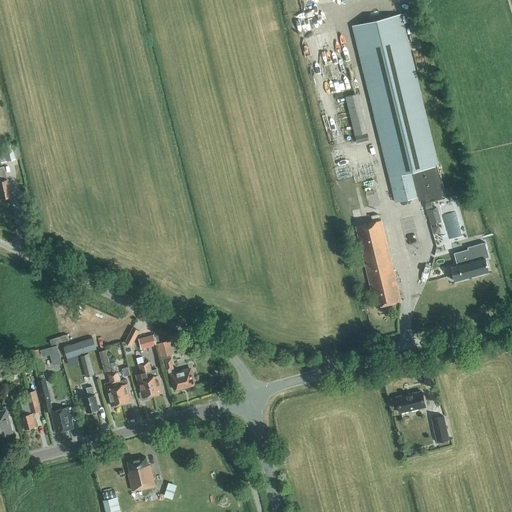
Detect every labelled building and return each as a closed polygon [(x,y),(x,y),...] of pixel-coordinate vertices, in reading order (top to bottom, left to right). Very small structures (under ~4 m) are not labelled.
[(439,176),(438,168),(437,166),(438,166),(402,15),(353,26),(395,202),(420,196),(420,197),(422,198),(425,198),(425,200),(445,195),(441,176),(439,176)] [(355,136),(367,133),(358,94),(345,97),(355,136)] [(357,144),(369,141),(367,133),(355,136),(357,144)] [(0,163),(15,159),(11,145),(0,147),(0,163)] [(6,179),(4,168),(3,167),(0,167),(0,198),(10,196),(7,179),(6,179)] [(375,308),(391,303),(400,301),(381,221),(356,227),(375,308)] [(485,242),(467,247),(468,249),(469,252),(475,276),(489,272),(485,258),(489,257),(485,242)] [(457,266),(450,268),(454,282),(462,279),(475,276),(469,252),(468,249),(454,253),(457,266)] [(59,305),(66,304),(64,293),(57,295),(59,305)] [(132,347),(139,331),(132,327),(125,343),(132,347)] [(51,346),(69,340),(67,334),(49,340),(51,346)] [(141,349),(156,345),(154,334),(138,339),(141,349)] [(68,359),(96,350),(93,337),(64,346),(68,359)] [(161,358),(172,355),(169,341),(157,344),(161,358)] [(57,346),(49,349),(46,349),(47,355),(50,355),(53,365),(61,363),(57,346)] [(104,372),(111,371),(106,350),(99,352),(104,372)] [(80,356),(81,360),(86,377),(95,374),(89,353),(80,356)] [(7,370),(28,365),(25,354),(5,359),(7,370)] [(152,395),(144,363),(142,357),(137,358),(141,374),(135,375),(138,386),(139,385),(141,392),(139,392),(141,400),(152,397),(151,396),(152,395)] [(174,372),(173,369),(174,368),(171,359),(165,360),(168,370),(169,374),(170,378),(171,378),(174,390),(194,384),(190,369),(188,370),(188,369),(174,372)] [(110,363),(113,373),(118,371),(115,361),(110,363)] [(144,363),(152,395),(162,393),(159,380),(160,380),(159,375),(158,375),(157,369),(151,371),(149,361),(144,363)] [(116,385),(121,404),(131,401),(128,388),(129,388),(127,384),(128,383),(126,379),(121,380),(118,371),(113,373),(116,385)] [(112,406),(121,404),(116,385),(113,373),(107,374),(110,382),(104,384),(107,394),(108,394),(112,406)] [(47,386),(40,387),(44,403),(50,401),(51,401),(47,386)] [(99,410),(95,395),(92,387),(86,388),(88,396),(82,398),(83,404),(84,404),(87,413),(99,410)] [(36,427),(32,413),(40,411),(35,391),(27,393),(29,402),(21,404),(24,415),(20,416),(22,423),(23,423),(25,430),(36,427)] [(399,414),(426,407),(422,391),(395,397),(399,414)] [(55,433),(73,428),(68,408),(50,412),(55,433)] [(0,436),(12,433),(6,410),(0,411),(0,436)] [(449,443),(448,440),(449,440),(444,415),(431,419),(437,443),(438,442),(439,446),(449,443)] [(128,473),(132,492),(156,486),(150,465),(148,465),(146,457),(127,462),(130,473),(128,473)] [(168,481),(164,495),(173,498),(177,484),(168,481)] [(104,500),(116,497),(114,489),(102,493),(104,500)] [(119,511),(116,497),(103,501),(105,511),(119,511)]
